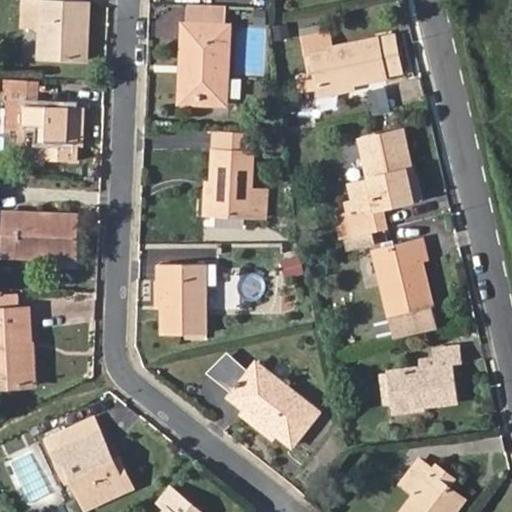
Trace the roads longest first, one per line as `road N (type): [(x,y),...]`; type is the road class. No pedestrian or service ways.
road 1 (residential): [(142,0),(127,367),(301,511)]
road 2 (residential): [(511,329),(441,0)]
